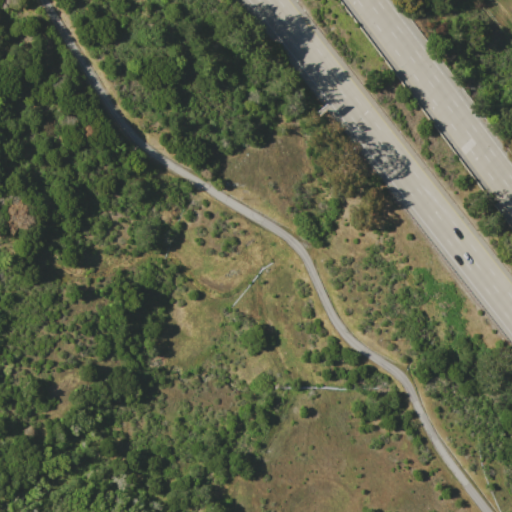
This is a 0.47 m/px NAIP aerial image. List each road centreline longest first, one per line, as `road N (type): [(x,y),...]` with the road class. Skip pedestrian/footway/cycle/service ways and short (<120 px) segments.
road 1 (motorway): [(266,0),(511,312)]
road 2 (motorway): [(511,194),(364,0)]
